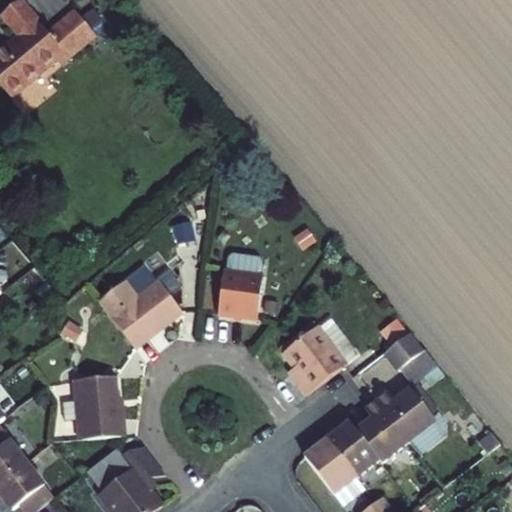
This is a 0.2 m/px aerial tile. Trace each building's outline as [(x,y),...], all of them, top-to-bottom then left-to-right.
[(0,20),(15,38),(0,49),(0,89),(7,98),(59,53),(65,59),(92,36),(71,10),(43,33),(15,0),(0,12),(0,20)] [(232,265),(231,277),(264,281),(266,268),(263,264),(237,261),(232,265)] [(231,277),(228,276),(224,322),(261,326),(266,281),(264,281),(231,277)] [(123,291),(97,313),(134,360),(181,322),(156,290),(154,292),(142,278),(124,292),(123,291)] [(387,343),(405,331),(397,320),(379,333),(387,343)] [(296,387),(306,400),(346,367),(345,366),(357,357),(329,322),(318,331),(317,330),(316,331),(283,358),(282,358),(301,383),(296,387)] [(279,352),(283,358),(316,331),(312,325),(279,352)] [(409,332),(387,349),(402,366),(413,380),(434,364),(409,332)] [(402,366),(387,349),(383,352),(408,384),(413,380),(402,366)] [(438,409),(418,386),(412,391),(431,415),(434,412),(438,409)] [(387,391),(376,401),(408,440),(418,454),(442,436),(443,421),(434,412),(431,415),(412,391),(409,388),(394,400),(387,391)] [(74,395),(82,454),(128,447),(125,429),(121,430),(116,389),(74,395)] [(372,418),(356,430),(379,460),(381,462),(408,440),(376,401),(365,410),(372,418)] [(350,423),(328,440),(358,477),(379,460),(356,430),(350,423)] [(328,440),(306,459),(335,495),(345,507),(367,489),(358,477),(328,440)] [(0,500),(28,477),(0,442),(0,500)] [(100,506),(105,511),(161,511),(146,493),(151,489),(168,484),(146,457),(129,461),(123,465),(94,489),(104,503),(100,506)] [(89,483),(94,489),(123,465),(118,459),(89,483)] [(0,508),(2,511),(55,511),(28,477),(0,500),(0,508)] [(382,496),(376,501),(361,511),(385,511),(391,507),(382,496)]
